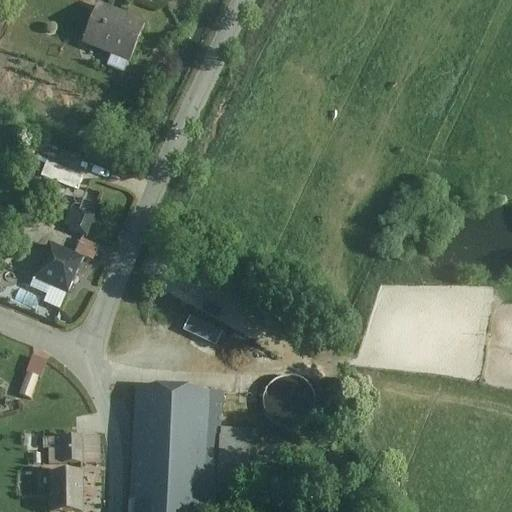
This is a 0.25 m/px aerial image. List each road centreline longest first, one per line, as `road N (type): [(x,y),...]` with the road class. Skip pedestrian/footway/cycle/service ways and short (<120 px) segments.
road 1 (residential): [(248,0),(85,354)]
road 2 (residential): [(85,354),(114,439),(115,511)]
